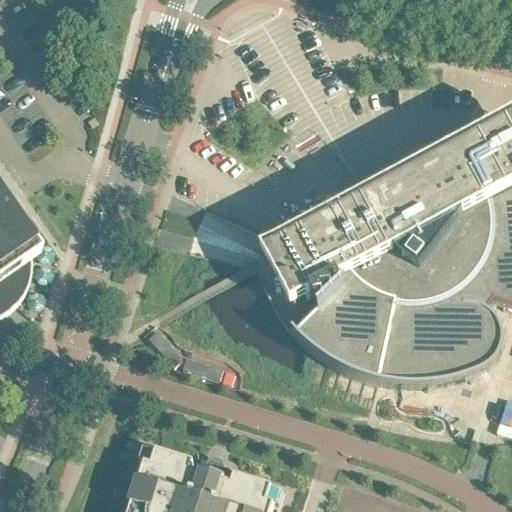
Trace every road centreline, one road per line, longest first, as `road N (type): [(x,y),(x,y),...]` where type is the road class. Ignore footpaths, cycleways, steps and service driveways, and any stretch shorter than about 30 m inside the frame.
road 1 (residential): [(493,511),(385,456),(71,356)]
road 2 (unclassified): [(10,511),(71,356)]
road 3 (unclassified): [(71,356),(113,223)]
road 4 (tertiary): [(511,34),(392,0)]
road 5 (unclassified): [(149,109),(205,0)]
